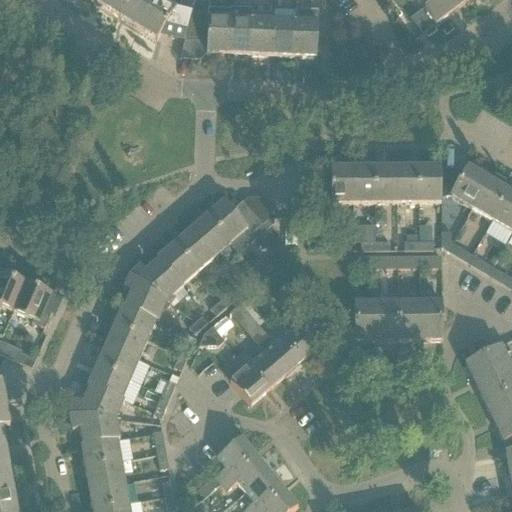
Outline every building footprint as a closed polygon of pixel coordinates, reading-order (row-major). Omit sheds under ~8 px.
[(86,0),(100,9),(106,0),(86,0)] [(106,0),(100,9),(119,20),(131,0),(106,0)] [(156,1),(155,0),(131,0),(119,20),(138,31),(156,1)] [(138,31),(156,43),(162,34),(170,39),(184,43),(194,2),(194,0),(181,0),(181,3),(176,0),(155,0),(156,1),(138,31)] [(413,0),(435,28),(452,15),(441,0),(413,0)] [(441,0),(452,15),(471,1),(469,0),(441,0)] [(184,43),(184,44),(206,45),(206,57),(228,58),(229,27),(230,11),(208,10),(209,3),(194,2),(184,43)] [(252,15),(250,59),(272,60),(273,24),(273,16),(272,16),(272,8),(252,7),(252,10),(252,15)] [(228,58),(250,59),(252,15),(252,10),(229,9),(230,11),(228,58)] [(295,25),(293,61),(316,62),(317,26),(316,26),(317,12),(295,11),(294,25),(295,25)] [(273,24),(272,60),(293,61),(295,25),(294,25),(273,24)] [(318,66),(318,79),(335,79),(335,67),(318,66)] [(374,208),(396,208),(396,171),(374,172),(374,177),(374,208)] [(396,208),(418,207),(418,171),(396,171),(396,208)] [(440,173),(440,171),(418,171),(418,207),(441,207),(441,201),(440,201),(440,173)] [(478,174),(476,176),(468,171),(460,184),(456,181),(456,172),(440,173),(440,201),(441,201),(451,201),(472,213),(489,184),(486,182),(487,179),(487,176),(481,173),(478,174)] [(350,208),(352,208),(352,199),(352,172),(330,172),(330,208),(350,208)] [(374,172),(352,172),(352,199),(352,208),(353,208),(374,208),(374,177),(374,172)] [(492,225),(509,196),(489,184),(472,213),(492,225)] [(511,236),(511,197),(509,196),(492,225),(511,236)] [(272,229),(267,223),(267,220),(266,202),(247,203),(242,207),(242,206),(231,215),(223,206),(206,220),(230,247),(239,258),(272,229)] [(375,228),(385,229),(385,216),(375,215),(375,228)] [(213,262),(230,247),(206,220),(190,234),(213,262)] [(173,249),(197,276),(213,262),(190,234),(173,249)] [(445,255),(449,248),(449,235),(440,235),(441,252),(445,255)] [(404,245),(403,245),(403,254),(418,254),(418,245),(417,245),(404,245)] [(432,245),(418,245),(418,254),(433,254),(433,253),(432,245)] [(360,255),(375,254),(374,246),(360,246),(360,255)] [(389,254),(389,246),(374,246),(375,254),(389,254)] [(331,256),(346,256),(345,247),(331,247),(331,256)] [(467,268),(472,259),(450,247),(449,248),(445,255),(467,268)] [(197,276),(173,249),(156,263),(158,265),(182,292),(182,291),(181,290),(197,276)] [(487,280),(492,271),(472,259),(467,268),(487,280)] [(421,273),(440,272),(440,261),(420,262),(354,262),(354,273),(421,273)] [(140,270),(129,279),(169,308),(174,301),(172,300),(182,292),(158,265),(145,276),(140,270)] [(265,265),(254,275),(260,282),(271,272),(265,265)] [(506,291),(511,283),(492,271),(487,280),(506,291)] [(242,284),(248,291),(260,282),(254,275),(242,284)] [(0,311),(12,316),(25,287),(0,276),(0,311)] [(124,312),(155,326),(157,326),(163,313),(165,315),(169,308),(129,279),(124,292),(131,295),(124,312)] [(44,314),(50,298),(25,287),(12,316),(31,324),(31,327),(44,332),(51,317),(44,314)] [(226,310),(238,300),(232,293),(221,303),(226,310)] [(388,307),(375,307),(376,346),(398,345),(397,301),(388,301),(388,307)] [(407,301),(397,301),(398,345),(420,345),(419,306),(407,306),(407,301)] [(215,319),(226,310),(221,303),(210,312),(215,319)] [(442,345),(442,306),(419,306),(420,345),(442,345)] [(353,307),(354,345),(354,346),(376,346),(375,307),(353,307)] [(122,311),(113,331),(147,345),(155,326),(124,312),(122,311)] [(201,320),(194,326),(200,333),(207,327),(201,320)] [(194,326),(188,331),(194,338),(200,333),(194,326)] [(297,327),(287,336),(278,326),(271,332),(300,366),(317,351),(297,327)] [(113,331),(105,350),(138,365),(147,345),(113,331)] [(224,345),(212,331),(203,339),(198,351),(218,351),(224,345)] [(273,347),(262,356),(284,380),(300,366),(271,332),(265,338),(273,347)] [(193,348),(184,345),(179,359),(187,362),(193,348)] [(105,350),(96,370),(130,385),(138,365),(105,350)] [(509,370),(500,350),(472,364),(464,367),(474,387),(509,370)] [(262,356),(253,364),(245,355),(238,361),(267,395),(284,380),(262,356)] [(31,373),(35,364),(20,357),(16,366),(31,373)] [(187,362),(179,359),(173,372),(181,376),(187,362)] [(250,410),(267,395),(238,361),(231,367),(239,377),(229,386),(242,400),(250,410)] [(96,370),(88,390),(90,391),(121,404),(130,385),(96,370)] [(511,392),(511,375),(509,370),(474,387),(484,407),(511,392)] [(162,398),(170,401),(175,388),(167,385),(162,398)] [(76,404),(69,419),(120,423),(121,417),(119,416),(123,405),(121,404),(90,391),(83,407),(76,404)] [(511,417),(511,392),(484,407),(494,427),(511,417)] [(156,411),(164,414),(170,401),(162,398),(156,411)] [(0,430),(1,430),(9,428),(5,406),(0,407),(0,430)] [(152,420),(160,423),(164,414),(156,411),(152,420)] [(511,417),(494,427),(503,447),(511,442),(511,417)] [(72,435),(80,433),(83,451),(117,445),(119,445),(116,430),(119,430),(120,423),(69,419),(72,435)] [(161,436),(152,437),(154,446),(163,445),(161,436)] [(240,443),(216,463),(224,473),(214,481),(198,494),(204,502),(220,488),(254,460),(240,443)] [(85,473),(120,466),(117,445),(83,451),(81,451),(85,473)] [(165,459),(163,445),(154,446),(157,460),(165,459)] [(0,474),(9,473),(5,451),(0,452),(0,474)] [(168,473),(165,459),(157,460),(159,474),(168,473)] [(254,460),(220,488),(226,495),(236,487),(244,497),(268,477),(254,460)] [(89,494),(124,488),(120,466),(85,473),(89,494)] [(0,495),(13,493),(9,473),(0,474),(0,495)] [(261,511),(283,494),(268,477),(244,497),(253,507),(246,511),(261,511)] [(161,487),(164,501),(164,502),(173,500),(170,486),(161,487)] [(91,511),(111,511),(128,509),(124,488),(89,494),(91,511)] [(0,511),(16,511),(13,493),(0,495),(0,511)] [(296,511),(297,511),(283,494),(261,511),(296,511)] [(174,511),(173,500),(164,502),(166,511),(174,511)]
